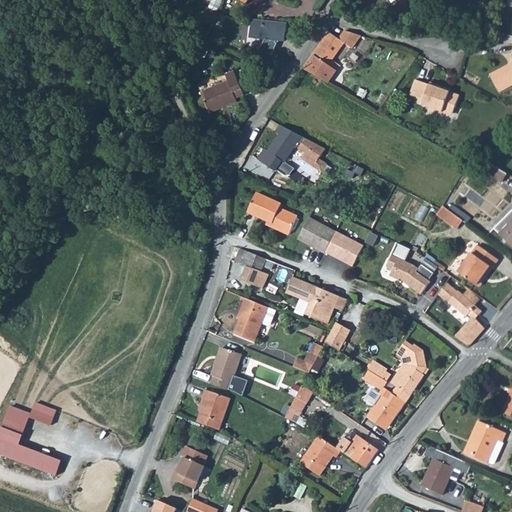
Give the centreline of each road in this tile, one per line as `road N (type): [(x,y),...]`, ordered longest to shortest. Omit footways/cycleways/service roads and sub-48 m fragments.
road 1 (residential): [(123,511),(216,270),(225,163),(337,0)]
road 2 (residential): [(354,511),(511,314)]
